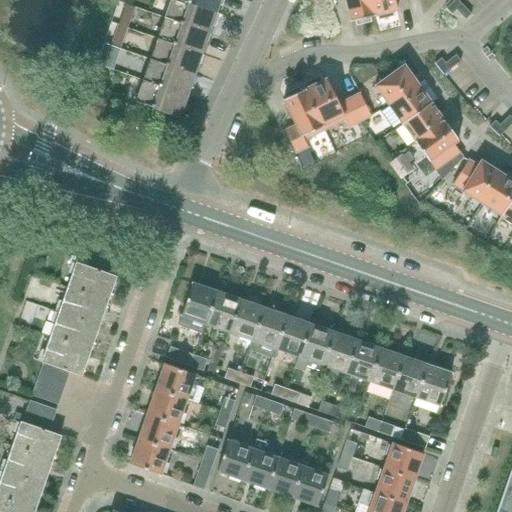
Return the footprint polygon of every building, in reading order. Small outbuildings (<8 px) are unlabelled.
[(208,34),(215,13),(178,0),(169,0),(163,18),(208,34)] [(219,0),(178,0),(215,13),(219,0)] [(344,0),(350,23),(355,21),(356,26),(371,22),(370,18),(373,17),(369,0),(344,0)] [(369,0),(373,17),(377,16),(378,20),(393,16),(392,12),(397,11),(393,0),(369,0)] [(454,0),(445,9),(446,10),(451,15),(456,11),(461,5),(456,0),(454,0)] [(465,20),(469,17),(471,15),(461,5),(456,11),(465,20)] [(200,55),(208,34),(163,18),(156,39),(200,55)] [(193,75),(200,55),(156,39),(149,60),(193,75)] [(456,55),(450,59),(445,64),(450,70),(460,62),(456,55)] [(450,70),(445,64),(441,58),(434,64),(443,75),(450,70)] [(186,96),(193,75),(149,60),(142,81),(186,96)] [(417,85),(403,66),(394,72),(392,69),(381,76),(384,80),(374,87),(388,106),(417,85)] [(321,81),(319,78),(305,84),(307,88),(304,90),(324,131),(325,130),(344,120),(348,127),(359,122),(348,100),(338,105),(325,79),(321,81)] [(178,118),(186,96),(142,81),(134,102),(178,118)] [(401,124),(431,103),(417,85),(388,106),(401,124)] [(301,91),(299,87),(285,94),(287,98),(283,100),(295,126),(284,131),(295,153),(307,148),(304,140),(324,131),(304,90),(301,91)] [(370,116),(359,94),(348,100),(359,122),(370,116)] [(415,143),(444,122),(444,121),(431,103),(401,124),(414,142),(415,143)] [(511,124),(511,118),(510,117),(509,116),(499,125),(505,131),(511,124)] [(495,121),(491,125),(489,127),(499,137),(505,131),(499,125),(495,121)] [(458,141),(444,122),(415,143),(429,162),(435,171),(459,153),(453,145),(458,141)] [(468,160),(452,186),(461,191),(461,192),(481,204),(500,174),(480,161),(477,166),(468,160)] [(481,204),(500,216),(499,217),(500,218),(511,198),(511,180),(500,174),(481,204)] [(511,198),(500,218),(511,225),(511,198)] [(107,302),(116,277),(75,263),(67,288),(107,302)] [(202,334),(205,325),(216,293),(192,284),(177,326),(202,334)] [(99,327),(107,302),(67,288),(58,313),(99,327)] [(229,333),(240,301),(216,293),(205,325),(229,333)] [(252,341),(263,309),(240,301),(229,333),(252,341)] [(275,349),(286,317),(263,309),(252,341),(275,349)] [(90,352),(99,327),(58,313),(50,337),(90,352)] [(299,357),(310,325),(286,317),(275,349),(299,357)] [(320,371),(322,365),(333,333),(310,325),(299,357),(294,369),(304,372),(306,366),(320,371)] [(345,373),(357,341),(333,333),(322,365),(345,373)] [(81,377),(90,352),(50,337),(41,362),(43,363),(69,373),(81,377)] [(369,382),(380,350),(357,341),(345,373),(369,382)] [(207,360),(194,356),(170,347),(166,359),(203,372),(207,360)] [(392,390),(403,358),(380,350),(369,382),(392,390)] [(415,398),(427,366),(403,358),(392,390),(415,398)] [(65,383),(69,373),(43,363),(39,374),(65,383)] [(186,400),(195,375),(164,364),(155,390),(186,400)] [(439,406),(451,374),(427,366),(415,398),(439,406)] [(237,384),(241,374),(228,369),(224,379),(237,384)] [(62,394),(65,383),(39,374),(35,385),(62,394)] [(241,374),(237,384),(250,388),(253,378),(241,374)] [(58,405),(62,394),(35,385),(31,396),(58,405)] [(284,400),(287,390),(274,385),(271,395),(284,400)] [(177,425),(186,400),(155,390),(146,414),(177,425)] [(287,390),(284,400),(297,404),(300,394),(287,390)] [(266,412),(270,401),(256,396),(252,407),(266,412)] [(330,416),(334,406),(311,398),(307,408),(330,416)] [(220,412),(230,416),(235,402),(224,399),(220,412)] [(52,422),(56,410),(30,401),(26,412),(52,422)] [(270,401),(266,412),(280,417),(284,406),(270,401)] [(334,406),(330,416),(343,421),(347,411),(334,406)] [(316,429),(319,419),(295,410),(291,420),(316,429)] [(49,432),(52,422),(26,412),(22,423),(49,432)] [(225,430),(230,416),(220,412),(215,426),(225,430)] [(169,450),(177,425),(146,414),(138,439),(169,450)] [(377,433),(381,422),(368,418),(364,428),(377,433)] [(319,419),(316,429),(329,434),(333,423),(319,419)] [(49,432),(22,423),(20,422),(11,447),(52,462),(60,436),(49,432)] [(381,422),(377,433),(390,437),(394,427),(381,422)] [(425,449),(429,438),(404,429),(400,441),(425,449)] [(160,475),(169,450),(138,439),(129,465),(160,475)] [(267,489),(278,459),(263,453),(266,444),(256,440),(253,450),(242,481),(267,489)] [(242,481),(253,450),(227,441),(216,472),(242,481)] [(341,454),(352,458),(357,445),(346,441),(341,454)] [(414,480),(423,454),(392,444),(383,469),(414,480)] [(43,486),(52,462),(11,447),(3,472),(43,486)] [(201,461),(212,465),(218,451),(207,447),(201,461)] [(347,472),(352,458),(341,454),(336,469),(347,472)] [(292,498),(302,467),(278,459),(267,489),(292,498)] [(203,490),(212,465),(201,461),(192,487),(203,490)] [(511,511),(511,464),(497,507),(511,511)] [(317,507),(328,476),(302,467),(292,498),(317,507)] [(405,505),(414,480),(383,469),(374,494),(405,505)] [(0,498),(35,511),(43,486),(3,472),(0,479),(0,498)] [(324,504),(335,508),(340,493),(329,489),(324,504)] [(402,511),(405,505),(374,494),(367,511),(402,511)] [(0,511),(34,511),(35,511),(0,498),(0,511)]
